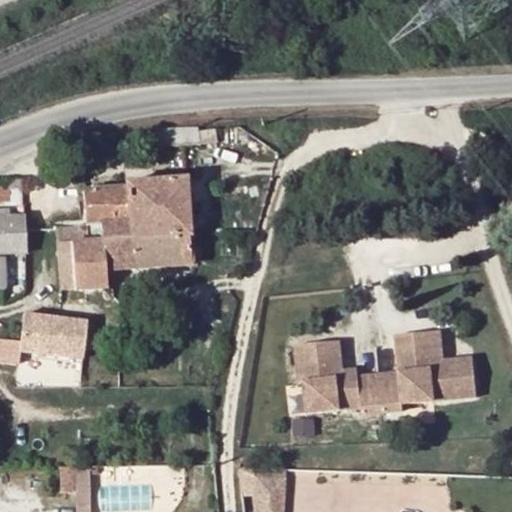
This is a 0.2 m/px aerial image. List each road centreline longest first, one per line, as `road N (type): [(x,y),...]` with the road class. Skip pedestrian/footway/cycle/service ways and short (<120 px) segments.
road 1 (track): [(377,89),(388,152),(310,152),(286,168),(229,423),(237,511)]
road 2 (tertiary): [(445,90),(377,89),(30,138),(0,152)]
road 3 (track): [(0,377),(22,419),(187,411),(197,444)]
road 4 (residential): [(445,90),(511,308)]
